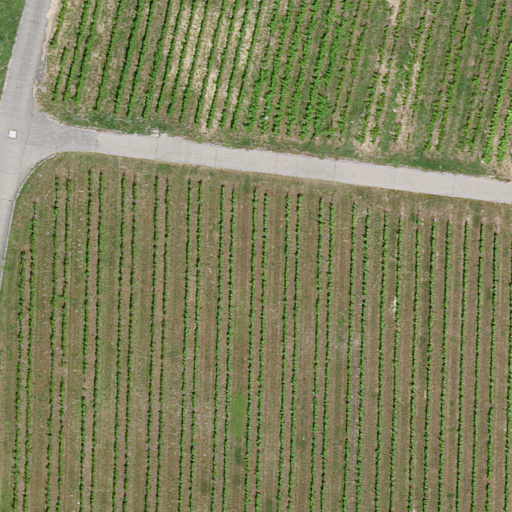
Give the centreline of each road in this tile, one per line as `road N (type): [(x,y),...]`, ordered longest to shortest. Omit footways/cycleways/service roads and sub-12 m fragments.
road 1 (track): [(511,194),(74,144),(0,127)]
road 2 (residential): [(41,0),(8,127),(0,219)]
